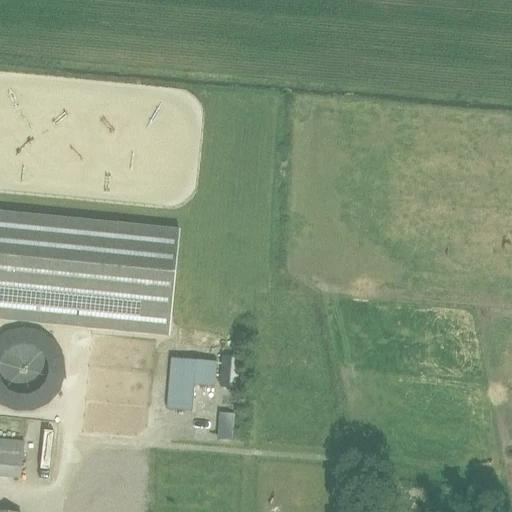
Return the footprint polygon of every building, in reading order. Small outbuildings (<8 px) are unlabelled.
[(0,318),(168,336),(179,230),(0,212),(0,318)] [(171,359),(167,411),(191,413),(194,386),(214,388),(216,363),(171,359)] [(208,433),(221,435),(224,412),(211,410),(208,433)] [(0,476),(20,479),(24,442),(0,439),(0,476)] [(43,463),(44,442),(35,442),(35,463),(43,463)]
